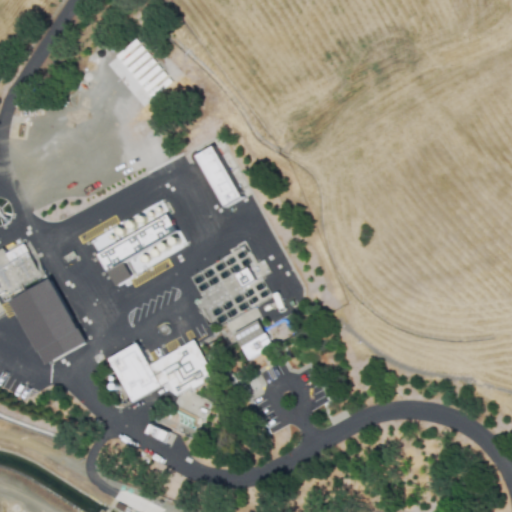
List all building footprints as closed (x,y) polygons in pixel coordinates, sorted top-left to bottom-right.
[(226,205),(242,196),(212,145),(196,154),(226,205)] [(115,284),(186,245),(168,214),(98,253),(115,284)] [(87,342),(52,275),(45,278),(25,241),(3,253),(1,248),(0,248),(0,289),(6,300),(11,297),(46,364),(87,342)] [(272,346),(258,319),(233,332),(248,359),(272,346)] [(133,402),(156,390),(158,394),(169,388),(174,397),(214,375),(195,339),(149,363),(138,342),(109,358),(133,402)]
